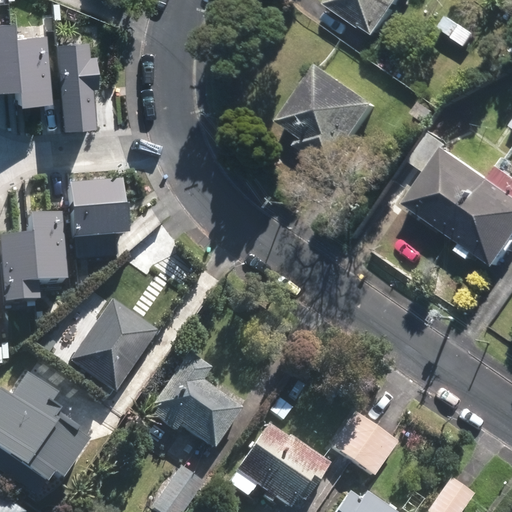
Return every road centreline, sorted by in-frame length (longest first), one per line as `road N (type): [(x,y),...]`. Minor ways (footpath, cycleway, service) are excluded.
road 1 (residential): [(511,414),(278,253),(226,208),(183,143)]
road 2 (residential): [(183,143),(17,158)]
road 3 (residential): [(183,143),(170,52),(188,0)]
